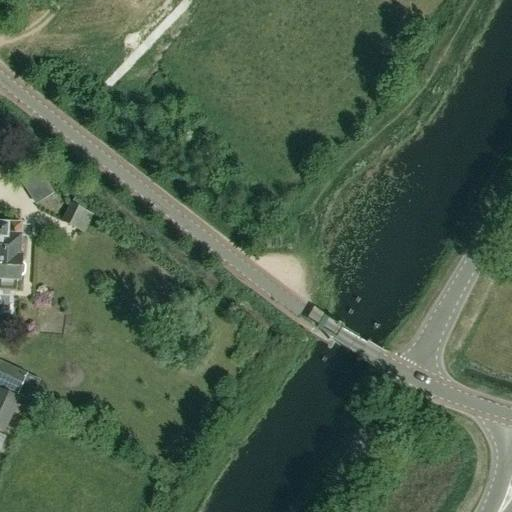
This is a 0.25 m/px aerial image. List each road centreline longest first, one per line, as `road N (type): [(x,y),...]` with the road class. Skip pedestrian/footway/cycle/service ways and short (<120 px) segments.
road 1 (tertiary): [(410,378),(316,324),(0,74)]
road 2 (tertiary): [(410,378),(511,182)]
